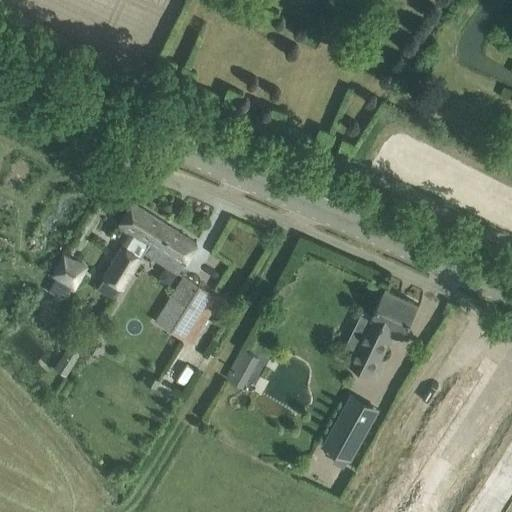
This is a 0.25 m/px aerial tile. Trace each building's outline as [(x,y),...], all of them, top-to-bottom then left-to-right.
[(172,228),(132,202),(116,226),(132,236),(125,248),(121,245),(102,276),(121,287),(140,257),(139,256),(142,251),(146,245),(155,231),(164,236),(168,230),(170,231),(172,228)] [(164,236),(155,231),(146,245),(142,251),(177,273),(196,242),(172,228),(170,231),(168,230),(164,236)] [(54,276),(75,287),(85,268),(64,257),(54,276)] [(196,284),(169,330),(184,339),(185,338),(192,343),(208,317),(200,312),(211,294),(196,284)] [(353,355),(349,362),(372,373),(394,327),(405,332),(410,322),(418,304),(385,288),(377,306),(372,316),(362,311),(352,330),(362,335),(353,355)] [(91,339),(86,348),(96,354),(101,345),(91,339)] [(69,340),(59,355),(71,362),(81,347),(69,340)] [(255,390),(264,356),(241,350),(232,384),(255,390)] [(148,373),(143,381),(154,388),(158,381),(158,380),(148,373)] [(343,412),(325,444),(350,458),(368,425),(343,412)]
